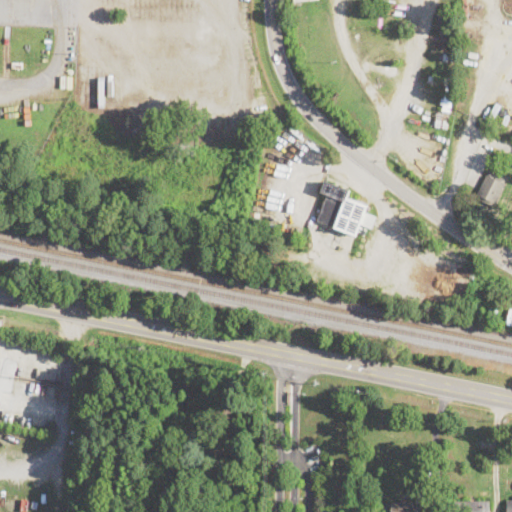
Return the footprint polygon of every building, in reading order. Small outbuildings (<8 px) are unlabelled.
[(456,55),(455,62),(444,61),(445,53),(456,55)] [(453,78),(452,84),(429,81),(430,76),(453,78)] [(454,87),(450,112),(443,111),(447,86),(454,87)] [(450,115),(447,130),(435,127),(438,112),(450,115)] [(491,171),(506,179),(504,183),(505,184),(496,203),(494,202),(493,205),(479,198),(481,195),(478,194),(487,175),(489,176),(491,171)] [(371,208),(370,212),(367,211),(366,212),(378,217),(373,229),(362,225),(360,229),(367,232),(364,237),(358,235),(357,237),(318,222),(328,195),(322,192),(326,181),(356,192),(353,199),(369,206),(368,207),(371,208)] [(499,311),(496,320),(487,317),(491,308),(499,311)] [(201,491),(178,482),(186,460),(210,469),(201,491)] [(195,505),(193,506),(191,505),(189,504),(189,502),(189,499),(191,498),(193,497),(195,498),(197,499),(197,502),(196,504),(195,505)] [(416,501),(416,511),(385,511),(385,503),(393,503),(393,501),(416,501)] [(490,501),(490,511),(449,511),(449,501),(490,501)]
